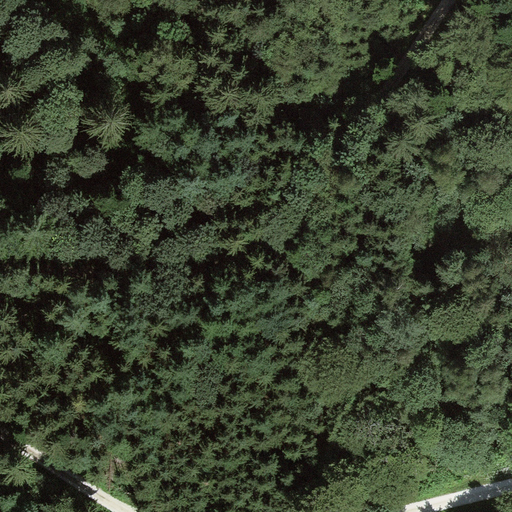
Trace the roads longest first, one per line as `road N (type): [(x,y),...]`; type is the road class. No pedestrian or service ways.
road 1 (track): [(0,270),(173,276),(272,248),(445,0)]
road 2 (track): [(0,432),(126,511)]
